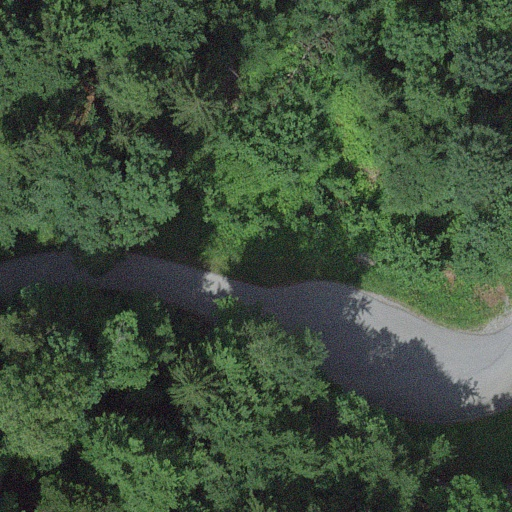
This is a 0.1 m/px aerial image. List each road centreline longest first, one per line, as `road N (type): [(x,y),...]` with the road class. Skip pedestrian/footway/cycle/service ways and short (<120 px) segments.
road 1 (unclassified): [(0,279),(58,267),(117,267),(197,283),(286,330),(361,355),(449,373),(475,373),(511,355)]
road 2 (track): [(511,498),(451,497),(364,459),(292,391),(286,330)]
